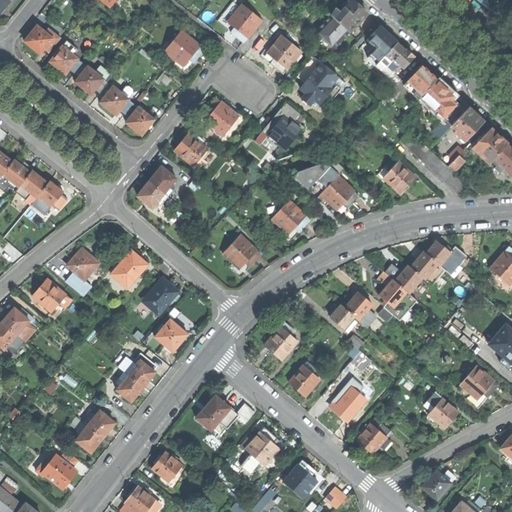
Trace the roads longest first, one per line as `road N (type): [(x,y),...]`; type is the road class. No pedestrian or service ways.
road 1 (tertiary): [(511,211),(375,231),(318,256),(239,315)]
road 2 (residential): [(209,348),(382,494)]
road 3 (tertiary): [(209,348),(81,511)]
road 4 (residential): [(265,98),(220,60),(137,162)]
road 5 (residential): [(137,162),(0,49)]
road 6 (residential): [(106,198),(239,315)]
road 7 (secondary): [(511,116),(387,0)]
road 8 (residential): [(382,494),(511,416)]
road 9 (residential): [(106,198),(0,292)]
road 10 (residential): [(0,109),(106,198)]
